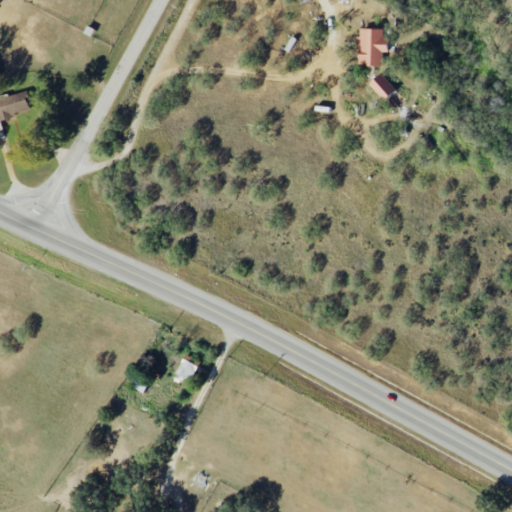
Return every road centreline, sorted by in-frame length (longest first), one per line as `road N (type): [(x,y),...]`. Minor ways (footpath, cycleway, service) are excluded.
road 1 (secondary): [(511,471),(198,305),(0,214)]
road 2 (residential): [(33,229),(160,0)]
